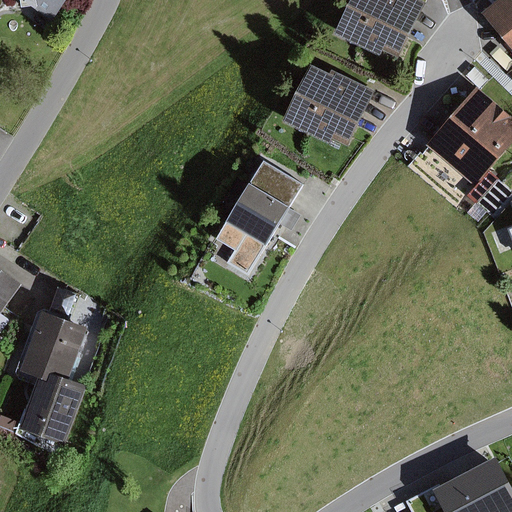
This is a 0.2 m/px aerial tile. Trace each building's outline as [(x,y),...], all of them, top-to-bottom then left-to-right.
[(24,0),(25,7),(35,6),(58,23),(74,0),(24,0)] [(357,0),(341,33),(385,55),(387,51),(404,59),(431,4),(422,0),(357,0)] [(511,0),(493,0),(476,15),(511,57),(511,0)] [(318,66),(290,121),(335,143),(337,139),(353,147),(381,92),(337,71),(335,74),(318,66)] [(511,141),(511,120),(471,87),(422,146),(473,188),(511,141)] [(269,162),(220,240),(239,251),(231,264),(252,277),(285,225),(294,231),(304,216),(293,209),(308,186),(269,162)] [(511,225),(503,229),(511,250),(511,225)] [(0,323),(29,284),(0,262),(0,323)] [(76,378),(93,328),(51,313),(31,373),(46,378),(59,383),(62,374),(76,378)] [(0,349),(9,337),(0,330),(0,349)] [(46,378),(28,429),(70,443),(91,384),(76,378),(62,374),(59,383),(46,378)] [(511,492),(492,452),(403,494),(411,511),(408,511),(507,511),(511,510),(511,492)]
